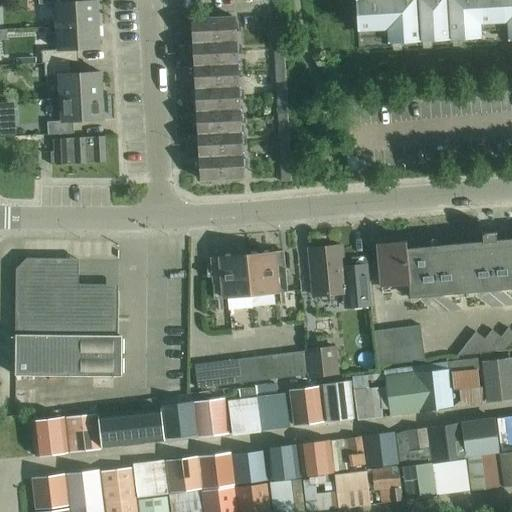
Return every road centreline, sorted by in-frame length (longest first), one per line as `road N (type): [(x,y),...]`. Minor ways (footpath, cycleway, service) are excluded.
road 1 (residential): [(511,189),(164,218)]
road 2 (residential): [(164,218),(151,0)]
road 3 (residential): [(164,218),(0,217)]
